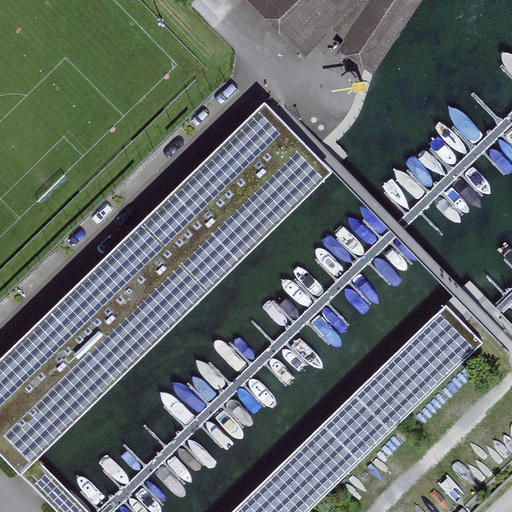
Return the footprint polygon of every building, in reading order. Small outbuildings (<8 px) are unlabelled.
[(262,0),(271,9),(280,0),(262,0)] [(280,0),(271,9),(311,53),(340,25),(352,37),(375,0),(280,0)] [(347,46),(381,69),(422,0),(375,0),(352,37),(347,46)] [(341,115),(362,92),(348,80),(328,103),(341,115)] [(263,103),(234,131),(283,181),(312,153),(263,103)] [(234,131),(187,177),(236,226),(283,181),(234,131)] [(187,177),(140,222),(188,272),(236,226),(187,177)] [(140,222),(93,268),(141,318),(188,272),(140,222)] [(93,268),(46,314),(94,364),(141,318),(93,268)] [(46,314),(0,358),(0,361),(47,409),(94,364),(46,314)] [(243,511),(310,511),(474,352),(443,317),(243,511)] [(0,361),(0,451),(3,454),(19,439),(47,409),(0,361)] [(92,511),(19,439),(3,454),(60,511),(92,511)]
